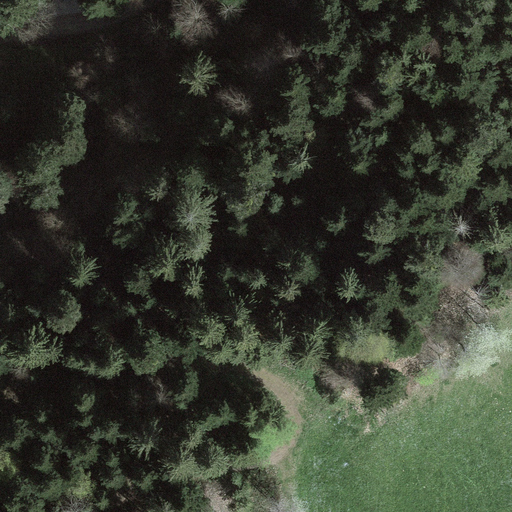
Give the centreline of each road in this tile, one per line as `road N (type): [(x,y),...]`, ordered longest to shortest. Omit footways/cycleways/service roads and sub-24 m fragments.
road 1 (track): [(92,511),(140,487),(279,448),(288,413),(268,378),(229,358),(135,362),(63,372),(0,398)]
road 2 (track): [(147,0),(83,22),(0,35)]
